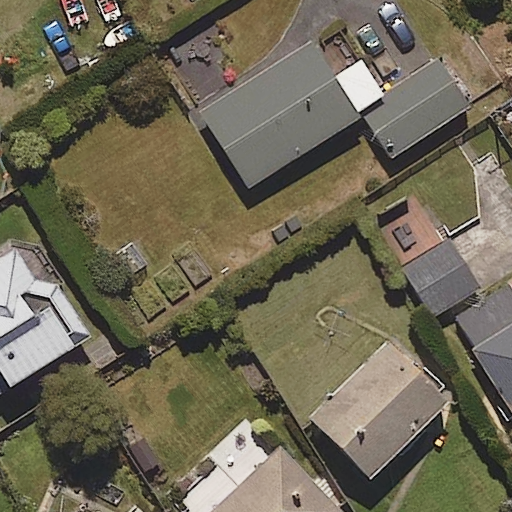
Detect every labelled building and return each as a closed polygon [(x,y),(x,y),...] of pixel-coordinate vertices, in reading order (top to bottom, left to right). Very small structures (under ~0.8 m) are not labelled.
[(334,86),(312,51),(200,120),(247,196),(367,122),(393,164),(471,116),(440,66),(382,102),(362,69),(334,86)] [(480,295),(450,245),(404,273),(434,322),(480,295)] [(38,293),(15,257),(0,266),(0,401),(9,396),(13,403),(95,351),(53,284),(38,293)] [(511,292),(454,329),(511,421),(511,292)] [(450,415),(388,349),(309,425),(371,491),(450,415)] [(333,511),(282,455),(242,491),(219,466),(183,499),(195,511),(333,511)]
